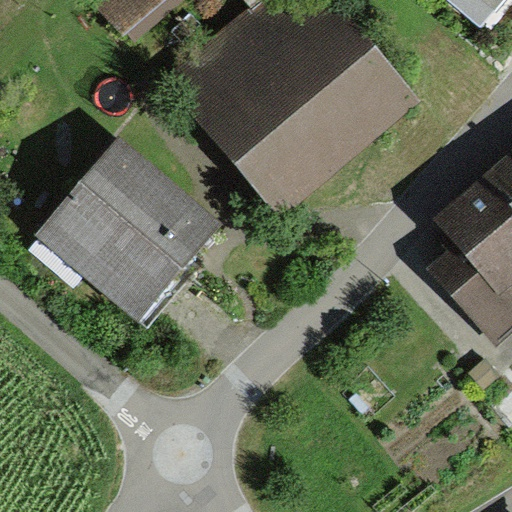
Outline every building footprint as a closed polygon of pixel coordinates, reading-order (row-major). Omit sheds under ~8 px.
[(94,0),(90,4),(125,44),(174,0),(94,0)] [(332,0),(266,0),(164,83),(280,223),(421,107),(332,0)] [(478,0),(497,15),(509,0),(478,0)] [(225,233),(118,144),(33,246),(140,335),(225,233)] [(511,160),(492,177),(511,199),(511,160)] [(511,199),(492,177),(431,230),(454,256),(432,276),(497,350),(511,336),(511,199)]
